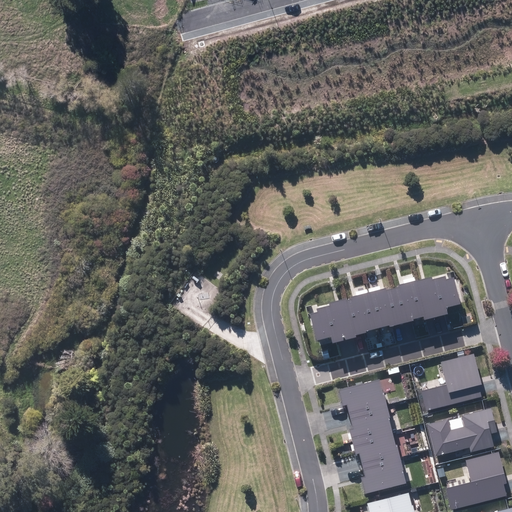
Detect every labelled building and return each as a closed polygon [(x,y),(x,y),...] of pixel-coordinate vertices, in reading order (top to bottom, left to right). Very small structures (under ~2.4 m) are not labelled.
[(447,307),(460,304),(454,278),(446,280),(445,276),(432,279),(432,277),(415,281),(424,317),(424,320),(436,317),(448,314),(447,307)] [(424,317),(415,281),(398,285),(399,287),(393,289),(401,324),(407,322),(414,321),(413,319),(424,317)] [(398,325),(401,324),(393,289),(386,290),(386,288),(367,293),(376,330),(398,325)] [(376,330),(367,293),(350,298),(351,300),(347,301),(346,299),(340,301),(350,339),(357,337),(356,335),(358,335),(366,333),(366,331),(376,330)] [(344,340),(350,339),(340,301),(329,303),(330,305),(316,309),(317,312),(310,313),(316,340),(331,336),(333,343),(344,340)] [(426,411),(482,397),(480,390),(479,386),(482,385),(474,353),(441,362),(447,384),(421,391),(426,411)] [(380,379),(338,390),(342,407),(347,405),(347,409),(349,414),(387,405),(384,392),(383,392),(380,379)] [(349,427),(352,440),(392,430),(389,418),(390,418),(387,405),(349,414),(350,420),(352,425),(349,427)] [(471,452),(495,446),(493,440),(491,434),(498,432),(492,408),(462,416),(465,427),(451,430),(448,420),(428,425),(436,456),(470,447),(471,452)] [(392,430),(352,440),(356,456),(360,455),(361,460),(362,465),(400,456),(397,444),(396,445),(392,430)] [(451,509),(506,495),(505,489),(504,484),(507,484),(499,452),(466,460),(471,482),(446,489),(451,509)] [(361,477),(365,493),(406,483),(403,470),(404,470),(400,456),(362,465),(364,471),(365,476),(361,477)] [(409,493),(367,503),(369,511),(414,511),(413,506),(412,506),(409,493)]
